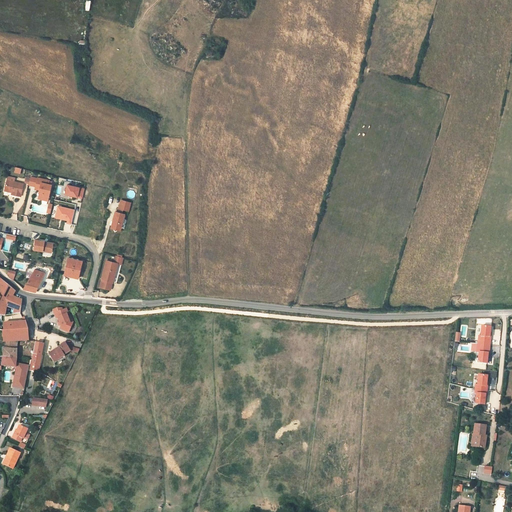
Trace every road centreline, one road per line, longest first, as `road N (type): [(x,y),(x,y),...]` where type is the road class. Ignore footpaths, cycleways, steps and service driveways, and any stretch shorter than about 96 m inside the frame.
road 1 (residential): [(511,313),(362,316),(204,300),(87,300)]
road 2 (residential): [(0,220),(92,248),(87,300)]
